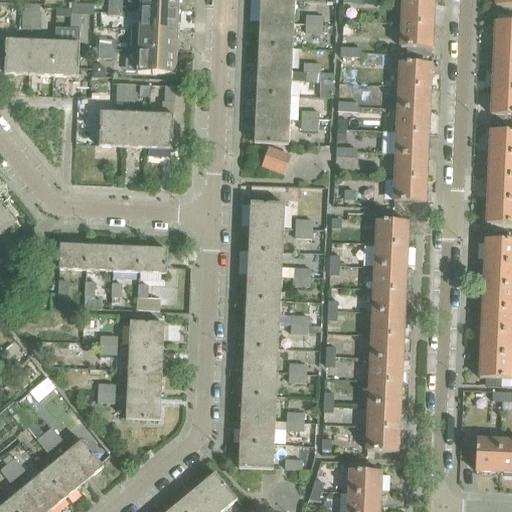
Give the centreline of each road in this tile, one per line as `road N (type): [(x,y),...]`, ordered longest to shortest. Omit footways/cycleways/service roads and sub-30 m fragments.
road 1 (residential): [(467,0),(447,240),(438,507)]
road 2 (residential): [(108,511),(200,439),(210,220)]
road 3 (residential): [(210,220),(73,214),(52,206),(0,143)]
road 4 (residential): [(210,220),(222,0)]
